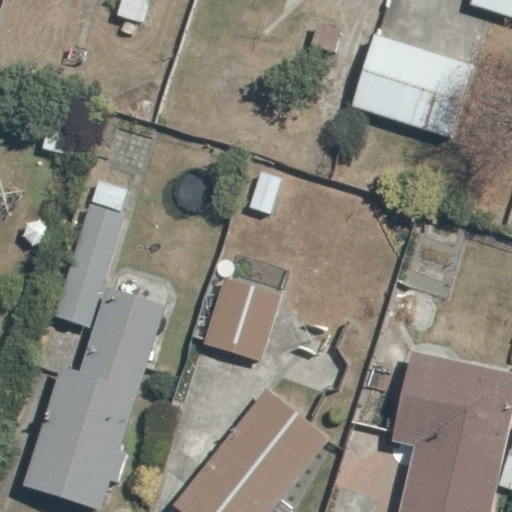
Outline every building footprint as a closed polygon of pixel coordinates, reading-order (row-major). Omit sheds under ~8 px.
[(511,0),(475,0),(473,6),(511,19),(511,0)] [(477,66),(373,35),(352,110),(455,140),(477,66)] [(82,130),(41,122),(35,152),(76,160),(82,130)] [(96,333),(108,292),(149,148),(104,135),(50,320),(96,333)] [(288,179),(258,170),(244,216),(274,225),(288,179)] [(284,296),(207,277),(191,345),(267,363),(284,296)] [(108,292),(96,333),(83,378),(66,374),(32,493),(96,511),(109,511),(168,310),(108,292)] [(511,490),(511,378),(413,356),(391,455),(420,462),(408,511),(491,511),(497,487),(511,490)] [(318,397),(284,372),(179,511),(285,511),(338,442),(304,416),(318,397)]
